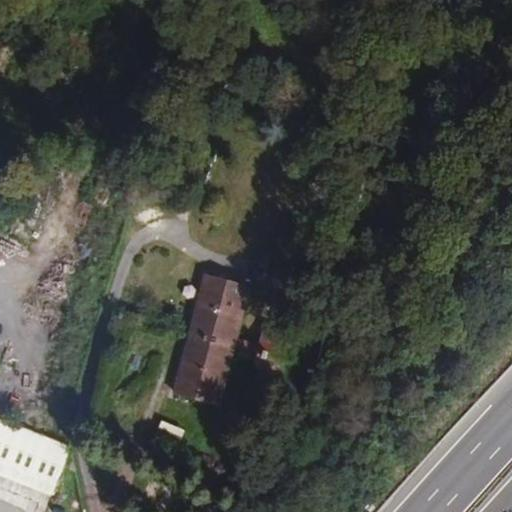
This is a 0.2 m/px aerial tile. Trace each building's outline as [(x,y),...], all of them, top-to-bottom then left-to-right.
[(310,275),(294,270),(282,314),(287,316),(286,321),(296,323),(310,275)] [(254,288),(206,275),(174,395),(221,408),(235,358),(240,339),(254,288)] [(294,331),(266,324),(263,335),(256,364),(255,370),(281,377),(282,377),(294,331)] [(240,339),(235,358),(256,364),(263,335),(258,338),(256,343),(240,339)] [(281,377),(255,370),(253,378),(279,384),(281,377)] [(0,470),(55,495),(75,447),(0,414),(0,470)]
